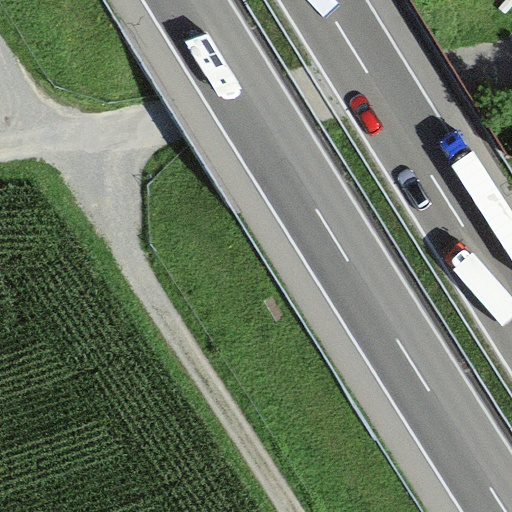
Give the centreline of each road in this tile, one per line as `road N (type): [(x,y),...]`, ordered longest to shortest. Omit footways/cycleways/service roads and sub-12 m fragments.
road 1 (motorway): [(186,0),(507,511)]
road 2 (track): [(0,25),(312,511)]
road 3 (motorway): [(511,303),(322,0)]
road 4 (residential): [(511,68),(168,133)]
road 5 (track): [(168,133),(0,149)]
